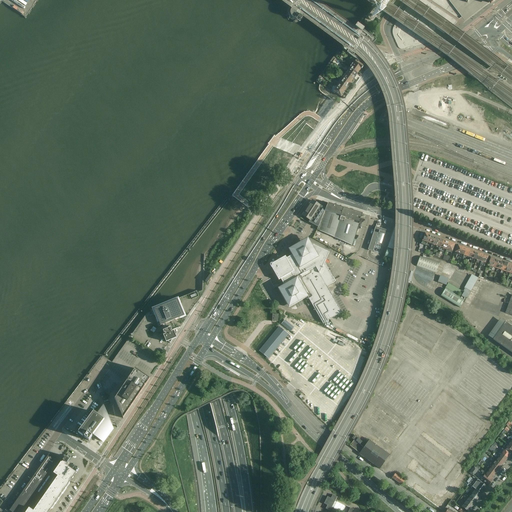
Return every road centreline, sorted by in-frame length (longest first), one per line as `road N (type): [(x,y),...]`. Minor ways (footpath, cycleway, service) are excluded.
road 1 (motorway): [(248,511),(227,394),(168,243),(103,136),(0,22)]
road 2 (secondary): [(309,494),(389,327),(404,195),(388,83),(360,46),(297,0)]
road 3 (motorway): [(238,511),(216,400),(158,246),(96,145),(0,37)]
road 4 (motorway): [(0,52),(91,157),(147,249),(205,405),(226,511)]
road 5 (motorway): [(0,67),(82,164),(137,253),(194,410),(213,511)]
road 6 (unclassified): [(511,259),(343,200),(312,181)]
road 7 (secondary): [(303,175),(200,333)]
road 8 (secondary): [(210,339),(312,181)]
road 9 (tertiary): [(402,511),(278,394)]
road 10 (secondary): [(200,333),(113,470)]
road 11 (secondary): [(403,70),(361,96),(303,175)]
road 12 (secondary): [(127,470),(205,347)]
road 13 (secondary): [(312,181),(355,114),(412,82)]
